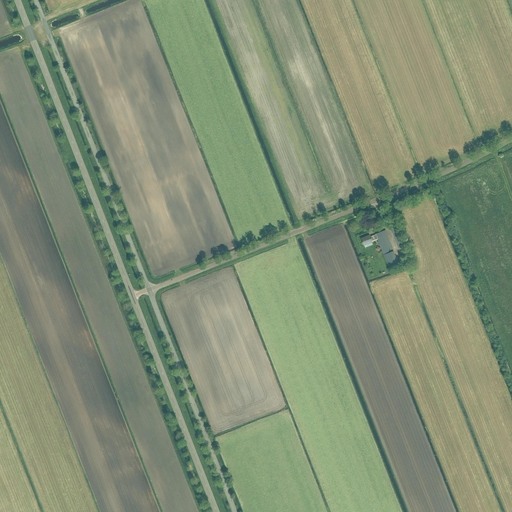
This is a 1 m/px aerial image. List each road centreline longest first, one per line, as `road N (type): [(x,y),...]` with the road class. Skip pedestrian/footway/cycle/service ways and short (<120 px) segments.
road 1 (unclassified): [(148,290),(511,139)]
road 2 (tertiary): [(132,296),(17,0)]
road 3 (unclassified): [(148,290),(35,0)]
road 4 (unclassified): [(234,511),(148,290)]
road 5 (tertiary): [(216,511),(132,296)]
